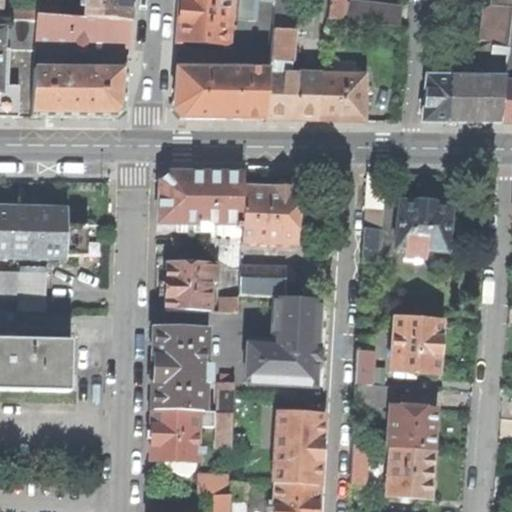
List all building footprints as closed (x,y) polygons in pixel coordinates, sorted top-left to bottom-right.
[(86,0),(85,9),(84,20),(129,24),(130,0),(86,0)] [(180,0),(180,18),(228,21),(229,0),(180,0)] [(239,0),(229,0),(228,21),(227,27),(238,27),(238,20),(239,0)] [(239,0),(238,20),(252,21),(253,0),(239,0)] [(35,17),(56,18),(57,3),(36,2),(36,10),(35,17)] [(340,7),(329,6),(328,21),(343,22),(344,7),(340,7)] [(351,6),(349,23),(396,28),(398,11),(351,6)] [(511,26),(511,21),(511,7),(493,6),(484,10),(481,40),(493,42),(509,43),(511,26)] [(11,10),(10,23),(35,23),(35,17),(36,10),(11,10)] [(56,18),(35,17),(35,23),(34,49),(126,55),(129,24),(84,20),(56,18)] [(226,46),(227,27),(228,21),(180,18),(179,29),(178,43),(226,46)] [(286,22),(273,21),(272,30),(285,31),(286,22)] [(9,23),(8,51),(34,52),(34,49),(35,23),(10,23),(9,23)] [(19,87),(7,86),(0,86),(1,73),(7,73),(8,51),(2,51),(3,30),(0,30),(0,118),(17,120),(19,87)] [(285,31),(272,30),(271,50),(270,65),(291,66),(294,32),(285,31)] [(492,48),(491,64),(507,65),(509,49),(492,48)] [(270,65),(271,50),(255,49),(254,63),(257,66),(270,67),(270,65)] [(331,78),(321,77),(317,122),(339,123),(362,123),(363,79),(347,78),(347,63),(332,63),(331,78)] [(506,73),(507,65),(491,64),(486,79),(505,79),(506,73)] [(172,109),(182,121),(214,121),(265,121),(268,71),(175,70),(172,109)] [(33,71),(31,119),(74,119),(113,120),(122,112),(124,73),(33,71)] [(274,71),(268,71),(265,121),(290,122),(317,122),(321,77),(274,76),(274,71)] [(426,79),(422,124),(457,124),(500,124),(505,84),(505,79),(486,79),(426,79)] [(511,83),(505,84),(500,124),(511,123),(511,83)] [(222,165),(222,173),(239,173),(243,174),(243,169),(243,165),(222,165)] [(236,225),(242,225),(243,186),(243,175),(199,175),(168,174),(160,181),(159,223),(181,224),(194,224),(198,224),(211,224),(236,225)] [(367,175),(366,205),(383,206),(385,176),(367,175)] [(273,187),(243,186),(242,225),(242,230),(241,237),(241,246),(297,248),(297,220),(298,188),(293,188),(293,185),(289,181),(278,181),(273,185),(273,187)] [(399,202),(395,249),(406,250),(425,252),(447,254),(451,206),(435,204),(435,203),(425,202),(418,202),(417,203),(399,202)] [(383,206),(366,205),(364,229),(381,230),(383,206)] [(0,256),(10,257),(11,209),(0,208),(0,256)] [(63,210),(38,210),(30,210),(11,209),(10,257),(62,258),(62,256),(62,225),(63,210)] [(181,232),(194,232),(194,224),(181,224),(181,232)] [(198,224),(198,232),(211,232),(211,224),(198,224)] [(85,225),(62,225),(62,256),(84,256),(85,225)] [(381,230),(364,229),(362,264),(379,265),(381,230)] [(240,270),(241,246),(241,237),(210,236),(209,257),(226,270),(240,270)] [(425,252),(406,250),(405,258),(425,259),(425,252)] [(167,297),(167,312),(210,313),(210,284),(216,284),(216,266),(190,266),(167,265),(166,283),(160,283),(160,297),(167,297)] [(265,298),(267,271),(240,270),(239,297),(265,298)] [(0,298),(17,299),(17,271),(0,271),(0,298)] [(17,299),(17,311),(45,311),(46,272),(17,271),(17,299)] [(267,271),(265,298),(274,298),(284,299),(286,272),(267,271)] [(221,298),(221,313),(238,314),(238,299),(221,298)] [(247,341),(244,383),(315,387),(316,365),(319,366),(320,356),(320,347),(317,347),(320,301),(284,299),(274,298),(272,342),(247,341)] [(394,317),(390,372),(439,376),(441,349),(443,321),(394,317)] [(154,368),(153,412),(197,413),(202,413),(203,385),(210,385),(210,366),(204,366),(205,332),(155,331),(154,368)] [(375,336),(358,335),(356,366),(373,368),(375,336)] [(0,390),(69,392),(70,342),(16,340),(16,336),(9,336),(3,336),(3,340),(0,340),(0,390)] [(371,385),(383,386),(384,368),(373,368),(356,366),(355,384),(371,385)] [(219,384),(218,414),(233,414),(234,385),(219,384)] [(370,397),(371,385),(355,384),(354,396),(370,397)] [(383,386),(371,385),(370,397),(379,398),(379,413),(389,414),(389,407),(390,387),(383,386)] [(370,397),(354,396),(353,412),(379,413),(379,398),(370,397)] [(390,448),(433,452),(434,431),(436,410),(389,407),(389,414),(386,448),(390,448)] [(196,448),(196,428),(197,413),(153,412),(152,434),(151,462),(196,463),(196,455),(196,448)] [(202,413),(197,413),(196,428),(213,428),(213,414),(202,413)] [(217,449),(232,450),(233,414),(218,414),(217,449)] [(274,484),(276,485),(319,487),(321,449),(323,417),(278,414),(274,484)] [(351,446),(349,484),(364,485),(366,447),(351,446)] [(390,448),(386,497),(429,500),(431,475),(433,452),(390,448)] [(215,496),(230,496),(230,483),(230,476),(196,475),(196,495),(215,496)] [(230,496),(230,503),(245,503),(246,483),(230,483),(230,496)] [(317,511),(319,487),(276,485),(275,502),(275,511),(274,511),(317,511)] [(229,511),(230,503),(230,496),(215,496),(214,511),(229,511)] [(229,511),(244,511),(245,503),(230,503),(229,511)]
